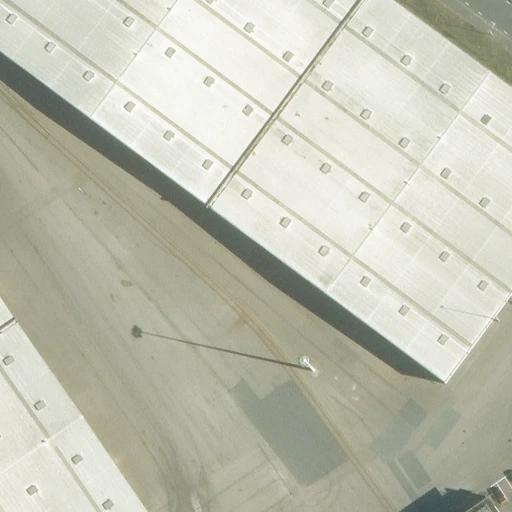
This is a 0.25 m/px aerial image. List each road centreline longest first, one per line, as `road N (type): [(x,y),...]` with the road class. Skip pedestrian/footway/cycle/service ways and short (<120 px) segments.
road 1 (unknown): [(267,460),(0,126)]
road 2 (unknown): [(267,460),(301,454),(346,463),(379,487),(395,511)]
